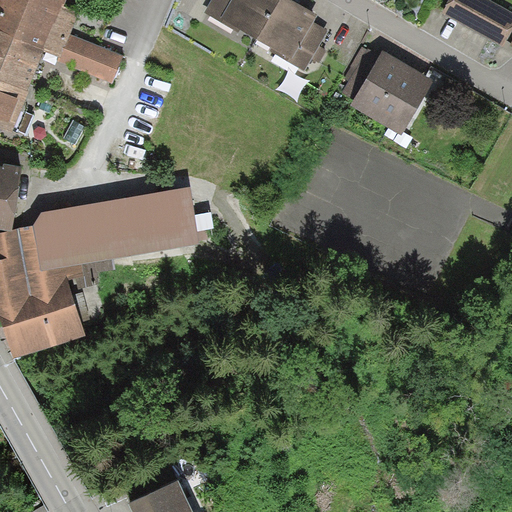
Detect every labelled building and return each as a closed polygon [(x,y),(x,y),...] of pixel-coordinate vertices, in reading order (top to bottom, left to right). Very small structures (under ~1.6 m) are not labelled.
[(43,50),(62,57),(71,32),(78,15),(64,10),(67,0),(0,0),(0,132),(12,137),(14,131),(19,133),(24,120),(28,112),(22,110),(29,95),(26,93),(43,50)] [(213,0),(207,11),(306,71),(313,59),(318,62),(325,50),(321,47),(329,33),(313,23),(317,17),(303,9),(288,0),(213,0)] [(451,0),(443,15),(502,47),(511,29),(511,15),(483,0),(451,0)] [(123,55),(71,32),(62,57),(60,61),(110,83),(123,55)] [(355,99),(379,56),(362,47),(346,78),(352,81),(345,94),(355,99)] [(355,99),(351,107),(405,136),(435,82),(381,52),(379,56),(355,99)] [(2,167),(0,166),(0,228),(12,230),(20,170),(2,167)] [(113,260),(199,248),(189,190),(41,215),(33,228),(0,235),(0,317),(15,359),(84,342),(70,282),(116,272),(113,260)] [(193,511),(180,483),(130,506),(132,511),(193,511)]
